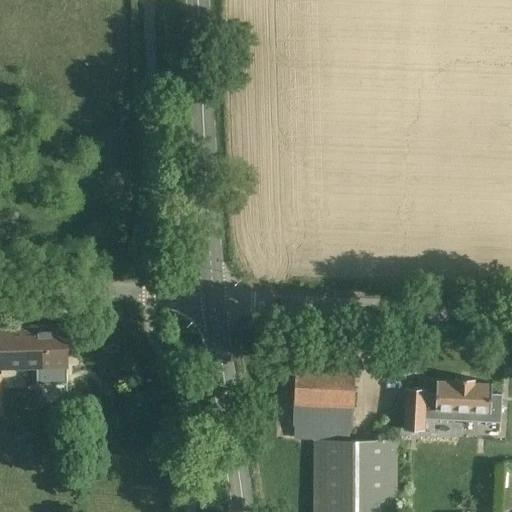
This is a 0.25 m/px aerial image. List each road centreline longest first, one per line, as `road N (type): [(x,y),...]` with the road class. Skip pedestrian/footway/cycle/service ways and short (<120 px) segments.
road 1 (secondary): [(213,300),(198,0)]
road 2 (tertiary): [(511,313),(213,300)]
road 3 (secondary): [(245,511),(213,300)]
road 4 (unclassified): [(213,300),(0,291)]
